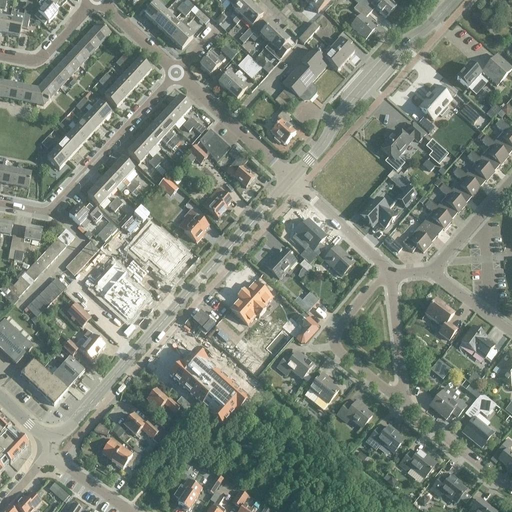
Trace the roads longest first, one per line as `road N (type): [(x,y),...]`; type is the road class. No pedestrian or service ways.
road 1 (secondary): [(51,435),(73,423),(291,178)]
road 2 (secondary): [(291,178),(390,55),(453,0)]
road 3 (residential): [(0,201),(49,209),(175,71)]
road 4 (residential): [(404,403),(335,344),(340,324),(385,268)]
road 5 (residential): [(291,178),(175,71)]
road 6 (residential): [(511,486),(404,403)]
road 7 (residential): [(385,268),(291,178)]
road 8 (residential): [(404,403),(392,274)]
road 9 (residential): [(433,271),(511,178)]
